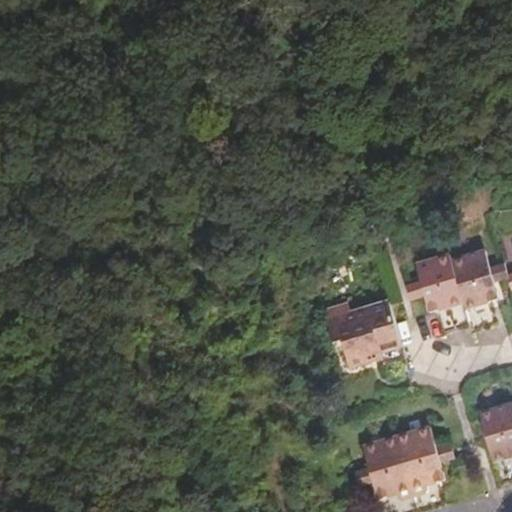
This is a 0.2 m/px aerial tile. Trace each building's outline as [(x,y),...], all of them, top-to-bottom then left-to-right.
[(478,254),(444,263),(462,329),(464,335),(479,331),(494,327),(488,307),(492,306),(478,254)] [(441,255),(409,265),(414,282),(419,300),(423,315),(436,311),(443,334),(451,332),(462,329),(444,263),(441,255)] [(511,275),(502,278),(506,294),(511,292),(511,275)] [(419,300),(414,282),(397,287),(402,305),(419,300)] [(342,304),(319,309),(327,341),(337,338),(344,366),(377,357),(376,352),(388,349),(384,333),(376,303),(344,311),(342,304)] [(511,422),(507,403),(472,413),(493,486),(509,482),(511,481),(511,422)] [(422,430),(385,441),(405,511),(416,511),(423,510),(436,506),(431,487),(437,485),(431,465),(428,452),(422,430)] [(405,511),(385,441),(356,449),(362,470),(366,484),(371,501),(377,499),(380,511),(405,511)] [(443,448),(428,452),(431,465),(446,461),(443,448)] [(366,484),(362,470),(346,475),(350,489),(366,484)]
